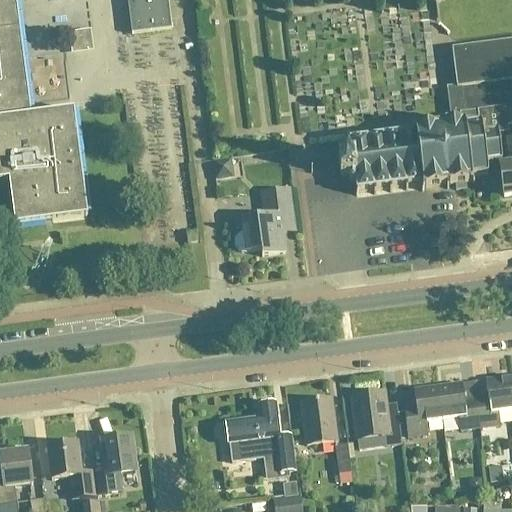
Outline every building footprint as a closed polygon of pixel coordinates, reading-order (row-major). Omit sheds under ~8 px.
[(32,0),(0,0),(0,185),(8,184),(13,229),(86,220),(73,113),(30,119),(16,2),(32,0)] [(165,0),(125,0),(130,39),(170,34),(165,0)] [(460,92),(460,97),(463,119),(445,121),(447,129),(440,130),(439,127),(438,127),(438,130),(415,133),(412,131),(411,133),(414,135),(414,137),(399,139),(399,136),(397,136),(397,139),(383,141),(383,138),(381,138),(381,141),(367,143),(367,140),(365,140),(366,143),(350,145),(347,144),(346,145),(349,147),(350,159),(347,164),(337,165),(339,181),(347,180),(348,184),(350,186),(354,185),(356,196),(354,198),(355,199),(357,197),(373,195),(373,198),(375,198),(374,195),(389,193),(389,196),(391,196),(390,193),(405,191),(405,194),(407,194),(406,191),(421,189),(422,191),(420,194),(421,195),(423,192),(446,190),(446,193),(448,192),(447,189),(454,189),(455,194),(466,192),(465,187),(470,186),(472,188),(473,187),(471,185),(471,182),(487,180),(485,169),(498,167),(496,148),(511,145),(511,44),(451,52),(456,92),(460,92)] [(442,71),(441,44),(433,45),(434,71),(442,71)] [(511,145),(496,148),(498,167),(503,201),(511,199),(511,145)] [(240,224),(242,236),(238,237),(235,239),(233,243),(233,247),(234,251),(236,253),(244,257),(260,255),(261,261),(284,258),(279,221),(291,220),(288,194),(261,197),(264,221),(240,224)] [(497,416),(511,413),(511,404),(509,380),(484,383),(487,402),(474,404),(478,431),(499,428),(497,416)] [(461,386),(436,389),(441,424),(457,421),(458,433),(478,431),(474,404),(463,405),(461,386)] [(441,424),(436,389),(413,392),(415,412),(402,413),(406,441),(426,438),(424,426),(441,424)] [(386,415),(383,396),(350,401),(355,444),(384,441),(386,451),(401,449),(397,414),(386,415)] [(330,404),(300,408),(305,450),(336,446),(330,404)] [(231,467),(255,464),(275,461),(278,478),(295,475),(290,439),(279,441),(274,407),(257,410),(259,422),(224,427),(224,430),(221,434),(223,443),(226,446),(227,448),(228,448),(231,467)] [(97,500),(111,498),(121,497),(119,479),(134,476),(130,440),(100,444),(105,475),(94,477),(94,478),(97,500)] [(70,504),(80,502),(97,500),(94,478),(79,480),(75,448),(45,452),(49,484),(67,481),(70,504)] [(333,451),(337,479),(350,477),(346,449),(333,451)] [(12,490),(30,488),(26,454),(24,455),(24,451),(9,453),(10,457),(0,457),(0,508),(14,506),(12,490)] [(509,471),(495,472),(496,485),(510,484),(509,471)] [(300,511),(299,499),(271,503),(272,511),(300,511)] [(43,511),(42,502),(28,504),(29,511),(43,511)]
